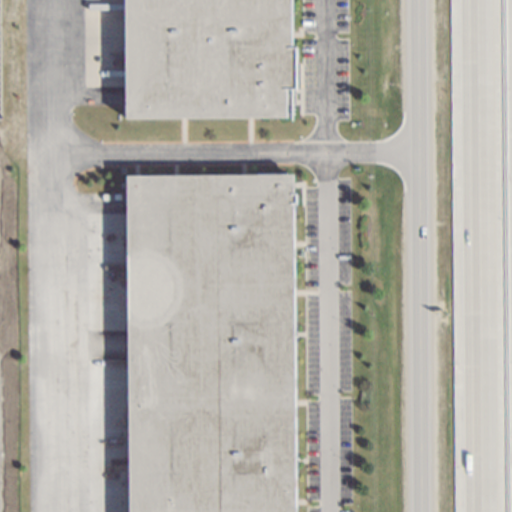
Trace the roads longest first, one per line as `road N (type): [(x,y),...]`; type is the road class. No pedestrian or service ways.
road 1 (motorway): [(476,0),(482,511)]
road 2 (tertiary): [(424,0),(426,511)]
